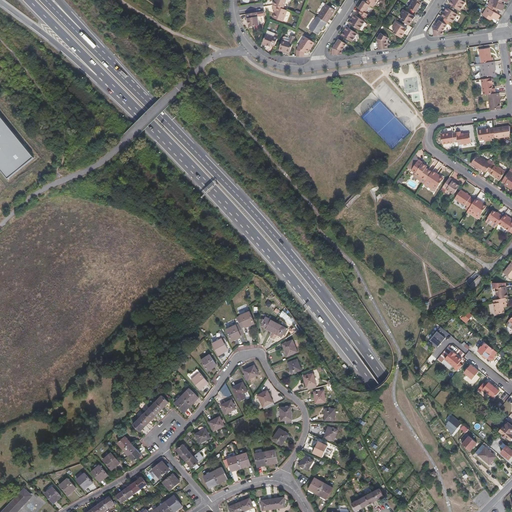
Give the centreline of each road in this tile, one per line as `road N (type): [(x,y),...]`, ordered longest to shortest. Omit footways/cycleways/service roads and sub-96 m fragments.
road 1 (motorway): [(466,511),(299,267),(102,55)]
road 2 (motorway): [(126,97),(288,272),(451,511)]
road 3 (residential): [(164,448),(237,357),(260,353),(272,378),(302,406),(306,425),(283,482)]
road 4 (residential): [(511,203),(429,143),(438,123),(511,111),(500,35)]
road 5 (track): [(0,432),(50,404),(194,252)]
road 6 (track): [(0,38),(66,133),(58,182)]
road 7 (motorway): [(0,2),(126,97)]
road 8 (motorway): [(27,0),(126,97)]
road 9 (residential): [(230,0),(234,24),(258,57),(294,69),(320,67)]
